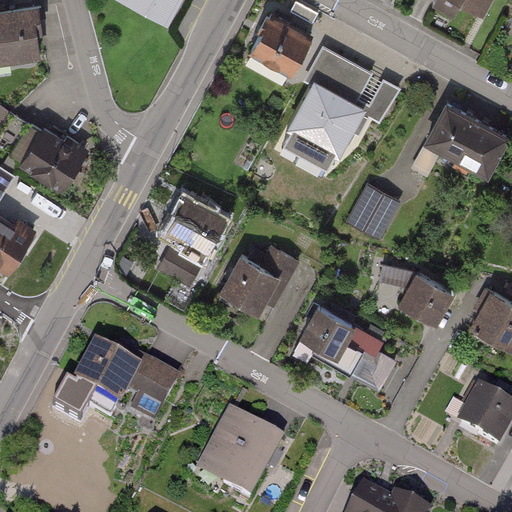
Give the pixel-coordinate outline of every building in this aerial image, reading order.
[(179,0),(129,0),(168,21),(179,0)] [(459,0),(461,0),(484,12),(490,0),(436,0),(435,2),(453,12),(459,0)] [(0,61),(44,55),(37,8),(0,13),(0,61)] [(292,75),(314,37),(273,14),(251,51),(292,75)] [(309,74),(316,78),(357,100),(372,73),(324,47),(309,74)] [(340,154),(352,131),(366,105),(357,100),(316,78),(289,127),(293,129),(284,144),(327,167),(335,152),(340,154)] [(371,107),(366,105),(352,131),(359,135),(370,116),(381,121),(399,87),(385,79),(371,107)] [(441,150),(458,159),(479,119),(448,102),(413,166),(428,174),(441,150)] [(510,136),(479,119),(458,159),(488,175),(510,136)] [(24,169),(62,190),(85,151),(46,129),(24,169)] [(0,160),(0,199),(2,201),(19,172),(0,160)] [(370,184),(350,221),(382,238),(402,201),(370,184)] [(160,267),(191,284),(226,219),(186,197),(166,234),(187,245),(183,252),(172,246),(160,267)] [(0,266),(9,272),(36,228),(0,206),(0,266)] [(221,291),(260,312),(266,300),(275,305),(299,261),(272,246),(268,254),(255,247),(250,258),(242,254),(221,291)] [(400,303),(438,325),(456,293),(419,272),(385,264),(381,280),(410,286),(400,303)] [(472,329),(511,351),(511,301),(493,291),(472,329)] [(314,353),(377,389),(394,360),(378,351),(384,341),(321,306),(304,336),(319,345),(314,353)] [(77,387),(118,409),(121,403),(156,422),(180,378),(118,343),(112,354),(99,347),(77,387)] [(460,426),(500,449),(511,428),(511,405),(482,388),(460,426)] [(199,468),(252,497),(284,440),(231,411),(199,468)] [(429,511),(395,495),(393,499),(366,485),(352,511),(429,511)]
